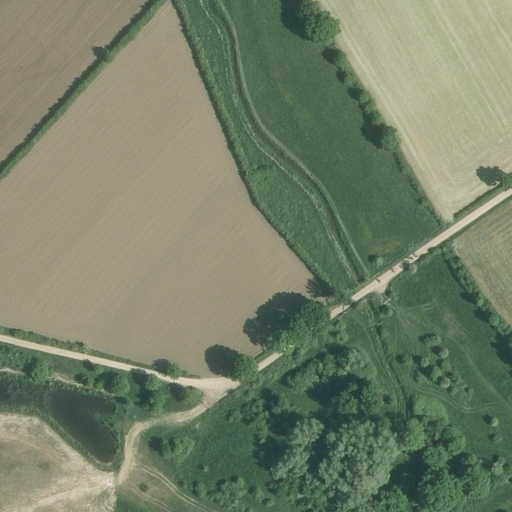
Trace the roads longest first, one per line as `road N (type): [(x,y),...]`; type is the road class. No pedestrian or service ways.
road 1 (track): [(511,191),(235,381),(180,381),(0,335)]
road 2 (track): [(89,489),(130,484),(141,424),(200,413),(235,381)]
